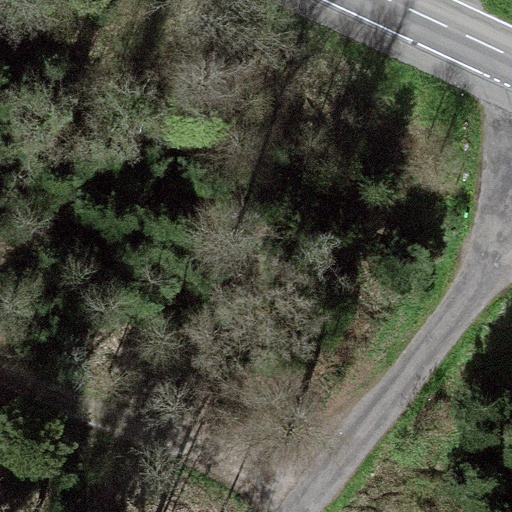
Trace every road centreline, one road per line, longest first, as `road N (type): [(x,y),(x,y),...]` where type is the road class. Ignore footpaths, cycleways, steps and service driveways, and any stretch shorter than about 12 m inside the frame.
road 1 (track): [(289,511),(511,238)]
road 2 (track): [(318,479),(68,395),(0,361)]
road 3 (secondary): [(511,56),(389,0)]
